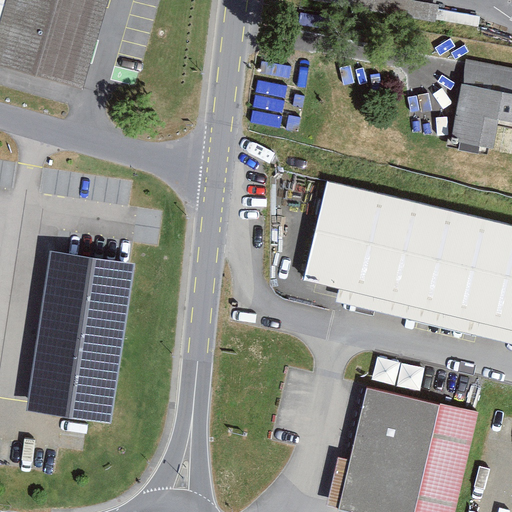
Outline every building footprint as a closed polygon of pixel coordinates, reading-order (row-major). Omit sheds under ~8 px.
[(107,0),(7,0),(0,28),(0,67),(84,90),(107,0)] [(511,72),(462,62),(447,143),(489,152),(493,129),(511,132),(511,72)] [(511,220),(328,178),(304,282),(347,292),(344,301),(511,339),(511,220)] [(136,258),(50,246),(27,406),(113,418),(136,258)] [(420,383),(424,365),(378,355),(374,374),(420,383)] [(449,511),(474,413),(364,387),(334,509),(347,511),(449,511)]
